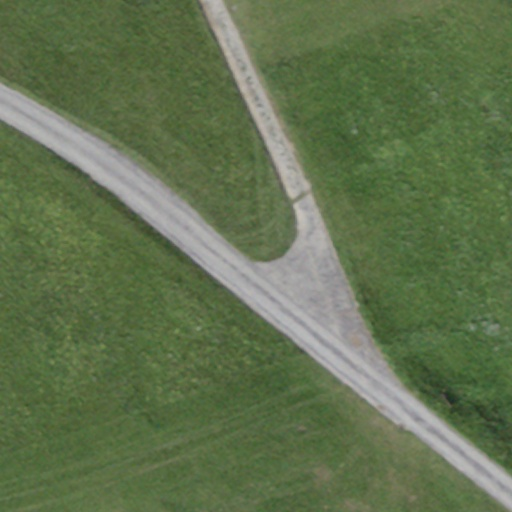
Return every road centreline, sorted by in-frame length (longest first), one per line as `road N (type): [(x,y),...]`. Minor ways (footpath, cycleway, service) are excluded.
road 1 (track): [(0,114),(511,489)]
road 2 (track): [(373,391),(213,0)]
